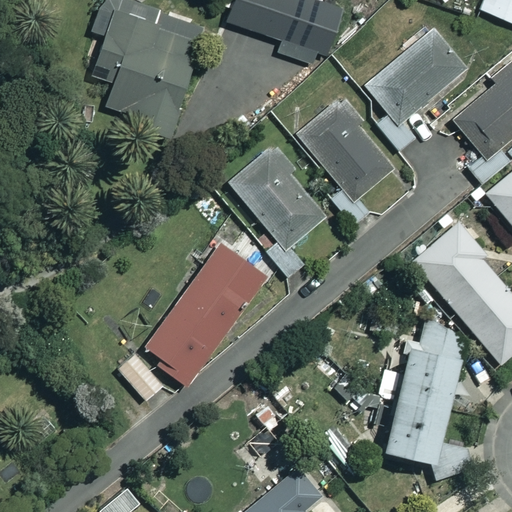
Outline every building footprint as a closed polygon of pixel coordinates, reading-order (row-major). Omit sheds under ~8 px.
[(199,25),(115,0),(91,0),(84,24),(102,30),(88,76),(110,83),(101,113),(167,133),(199,25)] [(301,0),(225,0),(217,25),(287,46),(301,0)] [(511,0),(481,0),(478,7),(511,23),(511,0)] [(461,67),(427,28),(361,84),(379,106),(368,115),(396,149),(412,136),(398,120),(461,67)] [(511,125),(511,63),(449,120),(480,154),(511,125)] [(388,166),(333,102),(294,135),(350,200),(388,166)] [(506,161),(493,145),(466,166),(478,182),(506,161)] [(322,214),(268,147),(227,180),(280,247),(322,214)] [(511,166),(483,191),(511,226),(511,166)] [(511,349),(511,294),(453,223),(410,259),(497,362),(511,349)] [(263,274),(218,242),(139,351),(183,383),(263,274)] [(447,311),(424,305),(414,345),(404,342),(378,446),(431,459),(428,469),(459,477),(466,448),(432,439),(459,331),(443,327),(447,311)] [(105,354),(99,361),(137,403),(159,383),(110,330),(95,343),(105,354)] [(238,463),(221,444),(201,462),(218,480),(238,463)] [(319,493),(297,465),(236,511),(304,511),(301,508),(319,493)] [(120,487),(94,507),(97,511),(125,511),(134,505),(120,487)]
